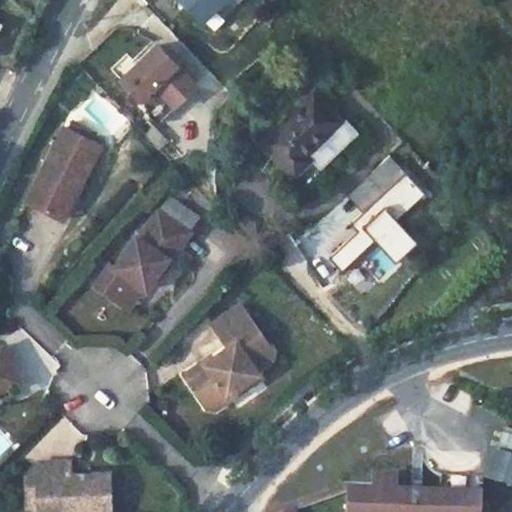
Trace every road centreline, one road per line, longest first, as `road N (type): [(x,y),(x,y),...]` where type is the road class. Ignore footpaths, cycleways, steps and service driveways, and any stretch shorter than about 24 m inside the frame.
road 1 (residential): [(228,511),(321,415),(363,388),(458,347),(511,338)]
road 2 (residential): [(227,511),(85,378)]
road 3 (tertiary): [(75,0),(0,142)]
